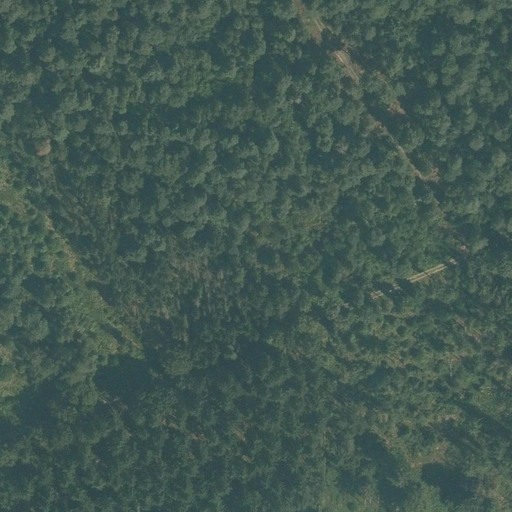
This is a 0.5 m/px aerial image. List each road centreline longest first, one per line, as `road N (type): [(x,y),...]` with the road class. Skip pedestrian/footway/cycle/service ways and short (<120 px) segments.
road 1 (track): [(0,435),(471,253)]
road 2 (track): [(308,0),(471,253)]
